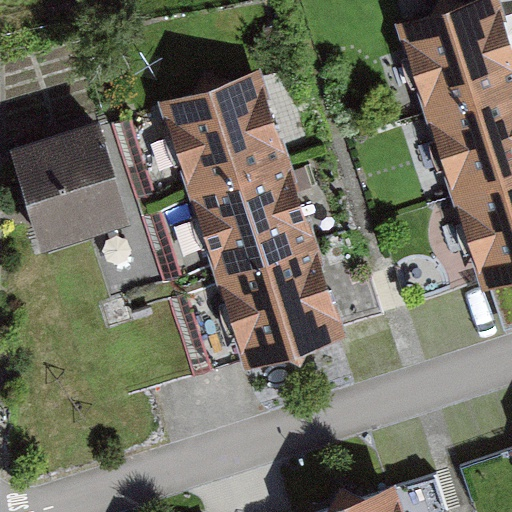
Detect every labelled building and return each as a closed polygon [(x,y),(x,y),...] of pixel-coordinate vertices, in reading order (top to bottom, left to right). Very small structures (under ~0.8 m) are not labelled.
[(450,0),(398,17),(427,105),(511,77),(511,24),(504,0),(450,0)] [(161,96),(190,183),(291,150),(262,62),(161,96)] [(511,77),(427,105),(455,192),(511,174),(511,77)] [(11,139),(44,244),(136,216),(103,110),(11,139)] [(190,183),(219,270),(320,237),(291,150),(190,183)] [(511,174),(455,192),(484,280),(511,271),(511,174)] [(219,270),(248,358),(349,324),(320,237),(219,270)] [(296,507),(297,511),(408,511),(397,475),(296,507)]
